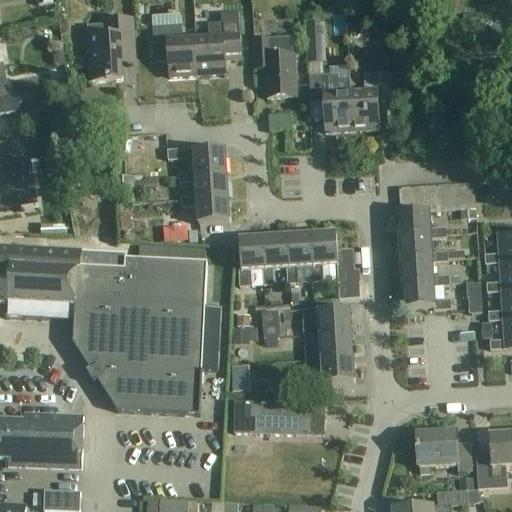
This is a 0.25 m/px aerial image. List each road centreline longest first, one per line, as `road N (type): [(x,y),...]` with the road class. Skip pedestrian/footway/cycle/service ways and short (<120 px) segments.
road 1 (residential): [(370,213),(257,211),(255,135),(182,138),(181,117),(115,121)]
road 2 (residential): [(388,402),(370,213)]
road 3 (residential): [(511,165),(398,172),(370,213)]
road 4 (residential): [(388,402),(511,395)]
